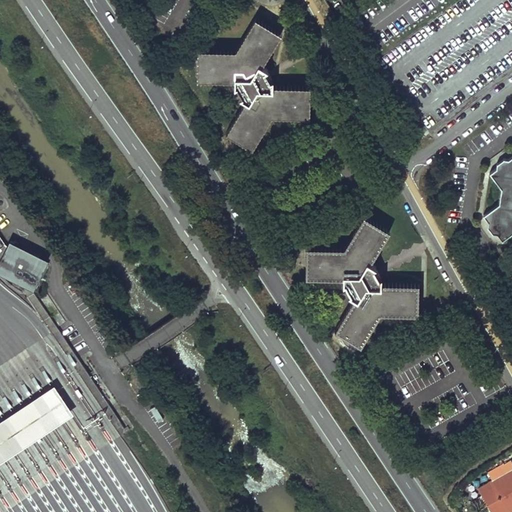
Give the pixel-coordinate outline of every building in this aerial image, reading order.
[(273,78),(271,79),(267,81),(265,77),(262,72),(266,70),(268,68),(262,65),(282,33),(256,17),(236,49),(198,48),(198,79),(235,80),(235,87),(237,86),(242,95),(240,96),(246,99),(226,132),(252,147),(273,115),(310,116),(311,85),(273,84),(273,78)] [(271,79),(266,70),(262,72),(265,77),(267,81),(271,79)] [(511,155),(509,158),(504,157),(506,160),(499,165),(497,162),(496,167),(489,172),(501,188),(499,203),(483,214),(488,220),(487,225),(490,223),(495,230),(492,232),(493,233),(497,232),(502,239),(511,232),(511,155)] [(382,275),(379,277),(376,279),(370,269),(374,267),(377,266),(376,264),(371,262),(390,230),(364,215),(345,246),(307,246),(306,276),(343,278),(343,284),(345,283),(350,293),(348,293),(354,297),(335,329),(361,345),(379,320),(415,322),(414,292),(380,290),(382,275)] [(490,223),(487,225),(492,232),(495,230),(490,223)] [(0,273),(34,290),(49,259),(10,240),(7,245),(0,235),(0,273)] [(379,277),(374,267),(370,269),(376,279),(379,277)] [(100,402),(43,299),(24,292),(20,294),(0,285),(0,370),(9,374),(14,371),(15,379),(25,379),(30,388),(27,393),(37,393),(63,378),(73,382),(74,392),(81,388),(86,396),(100,402)] [(54,384),(0,419),(0,462),(74,413),(54,384)] [(501,459),(503,463),(511,459),(509,455),(501,459)] [(503,463),(505,467),(511,462),(511,459),(503,463)] [(511,462),(505,467),(507,471),(501,475),(497,467),(488,472),(492,479),(494,483),(480,491),(491,511),(507,511),(511,510),(511,462)] [(478,487),(480,491),(494,483),(492,479),(478,487)]
